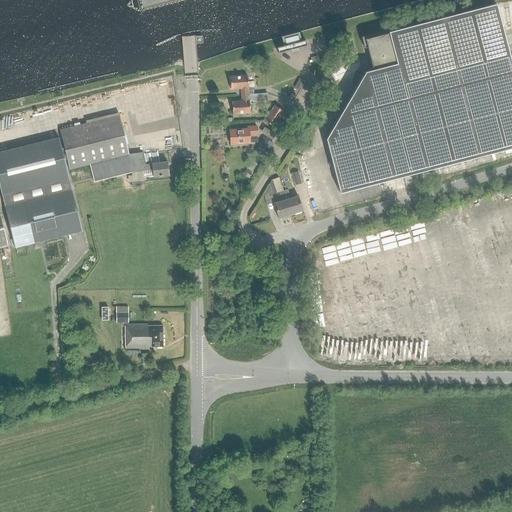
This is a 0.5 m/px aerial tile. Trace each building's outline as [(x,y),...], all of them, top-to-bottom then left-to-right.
[(365,39),(373,69),(365,72),(325,139),(340,193),(511,147),(511,66),(496,4),(388,32),(388,33),(365,39)] [(284,46),(277,48),(278,53),(290,50),(291,52),(298,50),(297,48),(307,46),(305,40),(301,41),(299,42),(298,35),(284,38),(285,45),(284,46)] [(247,76),(230,77),(231,89),(241,88),(241,95),(249,94),(248,88),(247,76)] [(305,82),(299,78),(294,87),(300,91),(305,82)] [(242,101),(232,102),(233,114),(250,113),(249,101),(256,100),(256,102),(257,102),(267,101),(267,99),(267,98),(267,96),(267,94),(267,93),(266,93),(249,94),(241,95),(242,101)] [(272,110),(265,121),(273,127),(283,111),(275,106),(272,110)] [(142,153),(128,155),(119,116),(60,131),(64,148),(61,149),(58,138),(0,152),(0,189),(14,248),(81,231),(64,161),(67,160),(69,170),(89,165),(94,182),(133,172),(133,173),(153,170),(154,177),(169,176),(167,163),(145,165),(144,160),(143,160),(142,153)] [(248,129),(230,130),(231,145),(249,143),(249,136),(257,135),(256,126),(248,127),(248,129)] [(255,151),(265,157),(273,144),(263,138),(255,151)] [(298,152),(301,151),(303,149),(303,146),(300,144),(297,144),(295,147),(295,150),(298,152)] [(283,191),(279,178),(271,180),(269,185),(272,194),(283,191)] [(289,190),(284,191),(291,214),(303,211),(299,196),(291,198),(289,190)] [(279,217),(291,214),(284,191),(279,193),(282,201),(275,203),(279,217)] [(151,349),(151,347),(162,347),(162,332),(163,331),(163,329),(162,329),(162,326),(149,327),(149,325),(128,326),(128,307),(116,307),(116,323),(123,323),(123,326),(125,326),(126,350),(151,349)]
